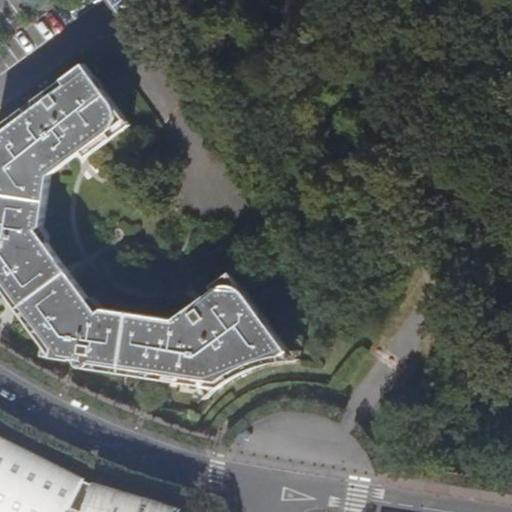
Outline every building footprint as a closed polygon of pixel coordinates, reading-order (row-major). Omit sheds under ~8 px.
[(41,252),(52,244),(40,227),(43,225),(52,173),(49,168),(60,160),(81,144),(84,148),(127,115),(87,62),(0,127),(0,145),(2,146),(0,156),(0,281),(1,282),(25,264),(23,259),(30,256),(35,256),(39,255),(41,252)] [(132,121),(127,115),(84,148),(89,155),(132,121)] [(63,164),(84,148),(81,144),(60,160),(63,164)] [(68,266),(52,244),(41,252),(39,255),(35,256),(30,256),(23,259),(25,264),(1,282),(15,300),(37,330),(62,311),(63,315),(65,316),(70,312),(69,306),(87,291),(68,266)] [(62,311),(37,330),(55,355),(74,358),(75,355),(79,364),(82,365),(103,369),(105,363),(181,376),(181,381),(223,388),(234,380),(250,373),(262,368),(277,363),(282,361),(283,355),(293,349),(285,339),(234,271),(215,285),(218,288),(207,296),(212,302),(188,319),(107,306),(101,310),(87,291),(69,306),(70,312),(65,316),(63,315),(62,311)] [(0,511),(2,511),(69,511),(73,505),(87,510),(86,511),(170,511),(163,507),(168,501),(99,477),(97,480),(87,476),(87,474),(0,430),(0,511)]
